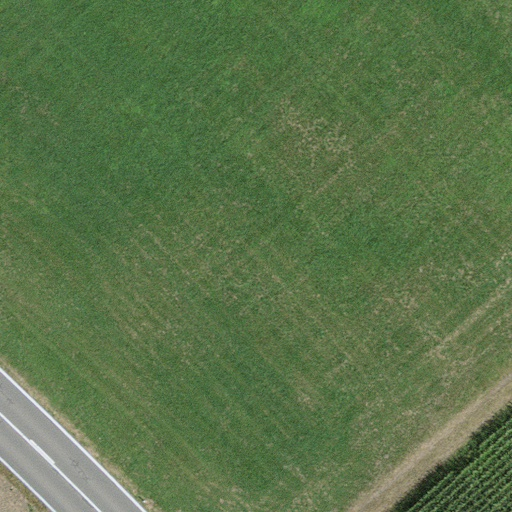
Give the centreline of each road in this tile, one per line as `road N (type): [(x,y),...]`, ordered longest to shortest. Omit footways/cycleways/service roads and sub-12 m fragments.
road 1 (track): [(511,377),(361,511)]
road 2 (primary): [(0,418),(96,511)]
